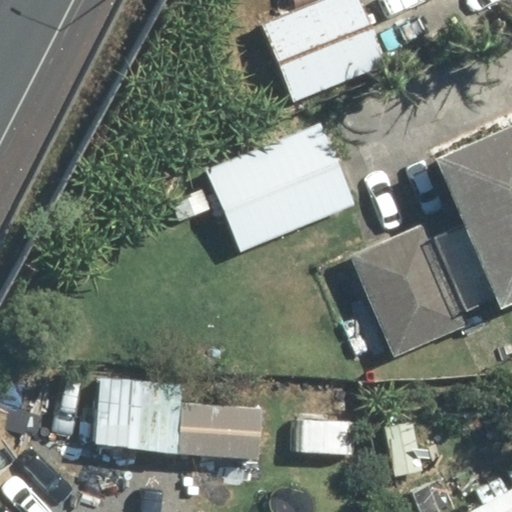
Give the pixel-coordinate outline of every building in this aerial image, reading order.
[(380,61),(354,0),(320,0),(257,27),(287,99),(380,61)] [(446,216),(346,257),(386,355),(511,304),(511,120),(422,157),(446,216)] [(217,206),(238,256),(354,210),(319,122),(156,188),(170,224),(217,206)] [(249,411),(171,405),(166,466),(244,472),(249,411)] [(354,423),(289,420),(288,456),(352,459),(354,423)] [(511,511),(511,498),(479,511),(511,511)]
